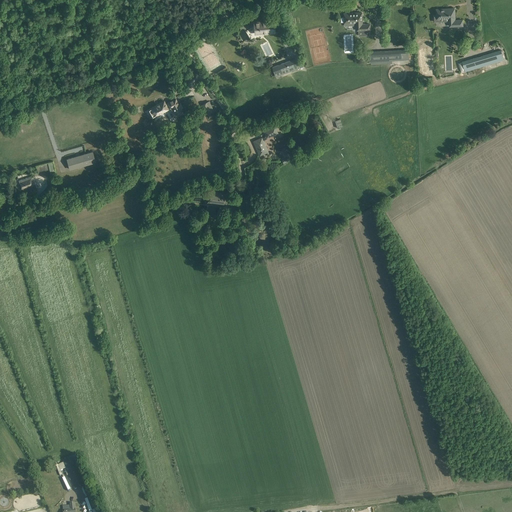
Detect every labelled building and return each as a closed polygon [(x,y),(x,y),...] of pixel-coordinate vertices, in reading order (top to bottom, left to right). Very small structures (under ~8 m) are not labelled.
[(435,15),(434,16),(435,20),(435,21),(446,21),(446,18),(449,18),(450,26),(463,26),(463,25),(462,20),(454,20),(454,18),(455,18),(454,9),(449,9),(449,10),(445,10),(445,9),(436,9),(437,15),(435,15)] [(342,17),(341,18),(341,21),(342,22),(344,22),(344,23),(352,23),(355,24),(357,24),(357,30),(358,30),(359,36),(369,35),(369,30),(370,30),(370,29),(370,24),(362,24),(362,22),(362,13),(357,13),(357,14),(353,14),(353,13),(344,13),(344,17),(342,17)] [(266,24),(266,21),(254,23),(255,34),(275,32),(274,23),(266,24)] [(409,60),(409,49),(368,51),(368,53),(366,54),(366,57),(368,57),(368,62),(371,62),(371,64),(392,63),(392,61),(409,60)] [(501,50),(462,61),(465,72),(504,60),(501,50)] [(299,68),(296,58),(272,67),(276,77),(299,68)] [(178,104),(175,99),(167,103),(168,104),(166,106),(163,101),(158,103),(159,104),(149,109),(153,116),(159,113),(160,114),(165,111),(165,110),(170,108),(174,117),(182,113),(180,108),(181,107),(180,103),(178,104)] [(202,104),(207,115),(214,111),(209,101),(202,104)] [(277,133),(275,127),(264,132),(266,136),(262,138),(261,138),(254,141),(256,147),(256,146),(258,150),(257,150),(260,155),(266,153),(264,148),(266,147),(263,141),(268,139),(267,137),(277,133)] [(96,162),(93,152),(67,159),(70,169),(96,162)] [(54,168),(52,162),(36,166),(38,172),(49,169),(51,176),(56,175),(54,168)] [(35,185),(32,176),(23,179),(19,181),(22,190),(35,185)] [(236,202),(236,196),(221,194),(222,193),(208,192),(207,200),(211,200),(210,203),(226,205),(225,212),(231,213),(232,203),(235,203),(236,202)] [(83,486),(72,458),(63,461),(74,489),(83,486)]
